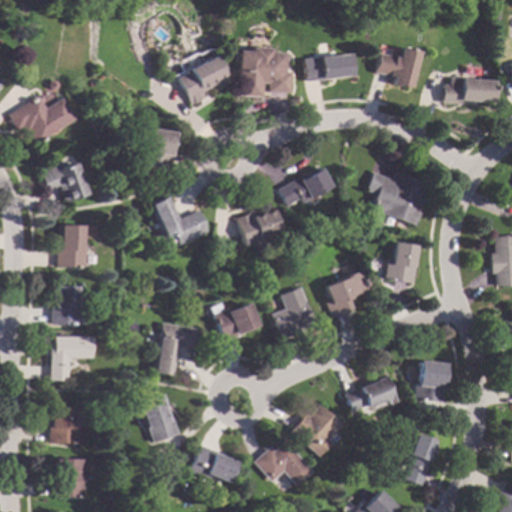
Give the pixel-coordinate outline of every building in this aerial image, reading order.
[(496,11),(496,20),(486,19),(487,11),(496,11)] [(268,53),(281,53),(280,71),(284,71),(284,92),(263,91),(263,82),(256,82),(256,96),(233,95),(233,83),(234,83),(235,51),(236,51),(236,50),(247,51),(247,47),(268,47),(268,53)] [(414,51),(407,85),(388,81),(389,77),(369,73),(373,54),(389,57),(390,55),(395,56),(397,47),(414,51)] [(350,76),(300,82),(297,58),(347,52),(350,76)] [(222,79),(211,84),(211,83),(195,91),(199,98),(185,106),(171,78),(181,73),(180,71),(210,55),(222,79)] [(492,80),(490,101),(459,99),(458,104),(439,102),(440,84),(446,84),(447,76),(492,80)] [(48,80),(51,81),(53,84),(52,87),(49,89),(45,89),(43,85),(44,82),(48,80)] [(40,108),(57,98),(69,119),(31,142),(24,130),(21,132),(17,126),(11,130),(2,114),(33,96),(40,108)] [(171,131),(166,168),(135,164),(138,146),(143,147),(146,127),(171,131)] [(84,193),(62,202),(55,185),(43,190),(36,171),(52,164),(54,169),(72,161),(84,193)] [(326,187),(298,204),(295,198),(284,205),(274,188),(313,165),(326,187)] [(427,183),(417,211),(419,212),(414,226),(369,210),(375,194),(364,190),(371,172),(390,179),(393,171),(427,183)] [(177,219),(195,210),(205,231),(178,245),(174,236),(165,240),(148,205),(166,196),(177,219)] [(277,229),(259,235),(261,239),(243,245),(233,217),(249,212),(251,216),(271,209),(277,229)] [(81,245),(85,245),(85,266),(55,266),(56,227),(81,227),(81,245)] [(511,283),(494,285),(493,274),(489,274),(487,254),(492,254),(491,237),(511,236),(511,283)] [(414,245),(410,282),(383,279),(386,258),(390,259),(391,243),(414,245)] [(365,289),(351,295),(352,298),(346,300),(348,308),(328,316),(321,300),(326,298),(321,286),(358,271),(365,289)] [(78,324),(51,324),(50,297),(55,297),(55,286),(77,286),(78,324)] [(198,292),(194,298),(186,293),(190,287),(198,292)] [(310,322),(296,327),(298,332),(278,339),(268,313),(281,308),(276,294),(296,287),(310,322)] [(255,326),(220,340),(207,307),(218,302),(221,310),(245,300),(255,326)] [(194,329),(191,348),(176,346),(171,376),(151,372),(159,323),(194,329)] [(91,357),(68,357),(68,380),(50,380),(50,346),(54,346),(54,336),(91,336),(91,357)] [(443,361),(439,403),(410,400),(412,381),(414,382),(417,358),(443,361)] [(391,394),(384,397),(386,402),(364,411),(362,406),(348,412),(341,393),(384,375),(391,394)] [(174,433),(149,442),(137,401),(161,393),(174,433)] [(337,424),(322,440),(326,443),(314,456),(287,431),(302,414),(305,417),(316,405),(337,424)] [(77,408),(76,444),(48,443),(49,407),(77,408)] [(433,442),(416,485),(401,479),(409,456),(406,455),(414,435),(433,442)] [(307,471),(291,486),(278,471),(266,482),(248,462),(266,446),(269,450),(280,441),(307,471)] [(234,460),(224,483),(208,476),(206,480),(185,471),(196,444),(234,460)] [(81,496),(51,496),(52,459),(81,459),(81,496)] [(511,486),(511,511),(489,511),(490,511),(488,510),(501,481),(511,486)] [(394,505),(387,511),(349,511),(359,502),(362,504),(376,489),(394,505)]
